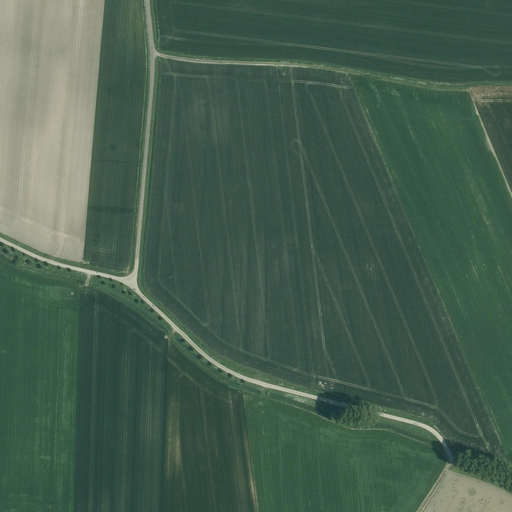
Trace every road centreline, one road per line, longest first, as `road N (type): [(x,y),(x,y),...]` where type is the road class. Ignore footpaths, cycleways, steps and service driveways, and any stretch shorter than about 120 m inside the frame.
road 1 (unclassified): [(511,485),(457,463),(422,425),(240,377),(203,354),(129,284)]
road 2 (unclassified): [(129,284),(150,101),(147,0)]
road 3 (unclassified): [(129,284),(0,239)]
